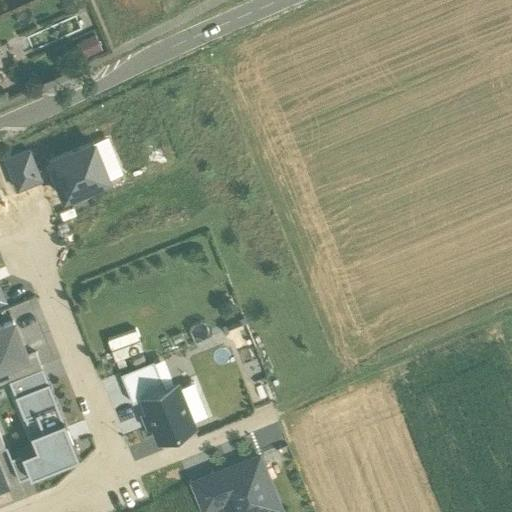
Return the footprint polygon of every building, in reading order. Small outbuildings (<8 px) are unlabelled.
[(48,159),(63,197),(108,179),(93,141),(48,159)] [(5,159),(17,189),(42,179),(30,149),(5,159)] [(0,366),(5,365),(27,356),(13,319),(0,324),(0,366)] [(112,348),(115,357),(134,351),(131,342),(112,348)] [(27,356),(5,365),(10,379),(42,367),(37,352),(27,356)] [(154,360),(120,373),(131,400),(141,396),(164,387),(154,360)] [(15,395),(49,382),(43,367),(42,367),(10,379),(15,395)] [(41,427),(63,419),(49,382),(15,395),(24,417),(35,412),(41,427)] [(164,387),(141,396),(147,412),(144,413),(149,425),(152,424),(158,439),(193,425),(176,383),(164,387)] [(36,447),(20,454),(28,476),(78,456),(63,419),(41,427),(30,432),(36,447)] [(247,434),(255,449),(264,445),(263,445),(283,436),(277,421),(247,434)] [(19,479),(28,476),(20,454),(10,457),(19,479)] [(258,456),(214,473),(226,503),(229,511),(256,511),(254,506),(274,498),(258,456)] [(201,511),(202,511),(226,503),(214,473),(213,470),(189,480),(201,511)]
